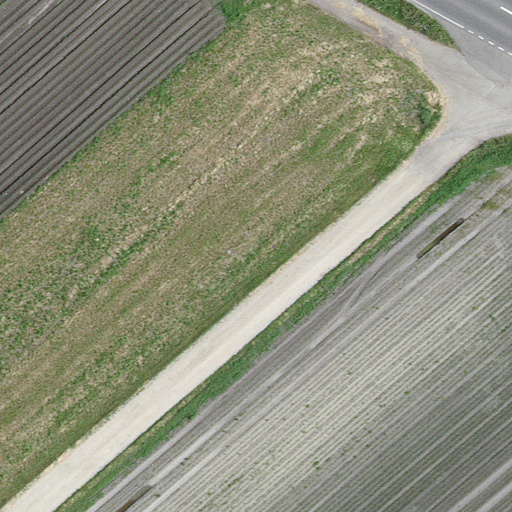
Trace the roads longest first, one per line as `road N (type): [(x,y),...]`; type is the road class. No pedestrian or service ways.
road 1 (unclassified): [(511,86),(29,511)]
road 2 (track): [(298,0),(511,120)]
